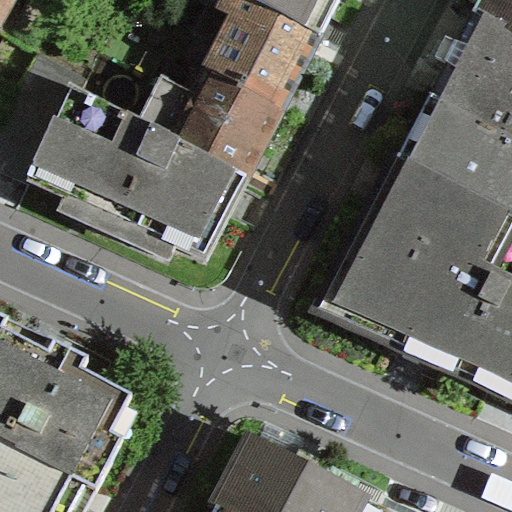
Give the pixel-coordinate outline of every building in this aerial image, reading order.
[(0,0),(0,25),(14,0),(0,0)] [(295,85),(319,38),(246,0),(225,0),(218,15),(232,22),(207,71),(282,110),(295,85)] [(246,0),(319,38),(333,11),(339,0),(246,0)] [(511,0),(481,0),(473,16),(511,36),(511,0)] [(511,36),(473,16),(439,82),(429,101),(430,101),(511,144),(511,36)] [(1,84),(0,86),(0,168),(29,182),(70,90),(78,94),(85,81),(39,55),(17,93),(1,84)] [(162,81),(138,126),(245,182),(258,157),(282,110),(207,71),(193,98),(162,81)] [(173,246),(204,260),(218,233),(245,182),(138,126),(78,94),(70,90),(29,182),(97,213),(91,225),(91,226),(166,260),(173,246)] [(511,144),(430,101),(406,148),(399,161),(510,219),(511,216),(511,144)] [(398,161),(318,313),(404,352),(511,400),(511,288),(488,276),(511,230),(511,220),(510,219),(399,161),(398,161)] [(0,511),(72,511),(85,488),(96,493),(122,442),(112,437),(131,399),(81,373),(87,363),(54,346),(48,356),(38,351),(3,332),(7,323),(0,320),(0,511)] [(215,510),(219,511),(395,511),(363,497),(311,470),(313,465),(300,458),(297,463),(286,457),(252,440),(215,510)]
